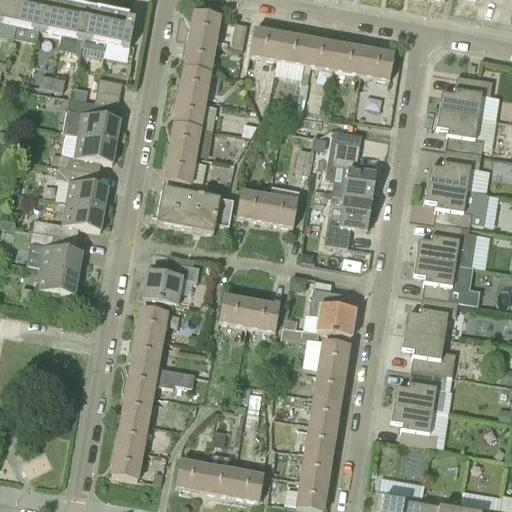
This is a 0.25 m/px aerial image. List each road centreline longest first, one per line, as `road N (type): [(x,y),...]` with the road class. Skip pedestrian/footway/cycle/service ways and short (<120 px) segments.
road 1 (residential): [(79,511),(125,245)]
road 2 (residential): [(382,289),(125,245)]
road 3 (residential): [(382,289),(420,33)]
road 4 (residential): [(125,245),(166,0)]
road 5 (residential): [(347,511),(382,289)]
road 6 (residential): [(420,33),(257,0)]
